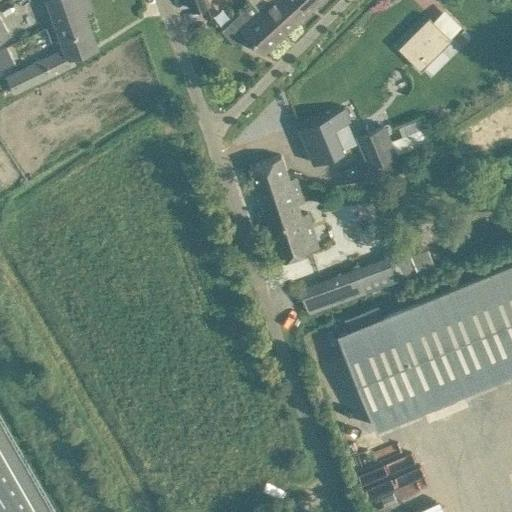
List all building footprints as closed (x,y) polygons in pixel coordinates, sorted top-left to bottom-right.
[(66,46),(43,57),(44,58),(51,72),(51,73),(74,62),(70,54),(96,45),(85,12),(81,1),(82,0),(49,0),(63,36),(66,46)] [(208,0),(189,0),(193,8),(210,2),(208,0)] [(283,1),(282,0),(268,0),(260,8),(252,0),(222,28),(235,43),(247,32),(264,51),(299,20),(282,1),(283,1)] [(282,0),(283,1),(282,1),(299,20),(320,0),(282,0)] [(421,68),(452,37),(429,14),(398,45),(421,68)] [(0,38),(10,33),(0,15),(0,38)] [(18,70),(8,75),(15,90),(25,85),(51,72),(44,58),(18,70)] [(351,118),(345,106),(300,126),(315,161),(344,148),(334,125),(351,118)] [(397,153),(397,152),(432,137),(426,124),(391,139),(385,123),(357,135),(370,164),(397,153)] [(250,165),(264,207),(296,196),(288,173),(282,154),(250,165)] [(281,259),(282,259),(313,249),(305,223),(313,220),(309,209),(301,212),(296,196),(264,207),(281,259)] [(409,243),(322,276),(331,302),(420,269),(409,243)] [(350,328),(339,332),(376,425),(395,418),(429,405),(391,311),(383,315),(350,328)] [(367,491),(407,478),(403,467),(416,463),(412,452),(360,470),(367,491)] [(420,481),(408,486),(413,499),(425,494),(420,481)]
